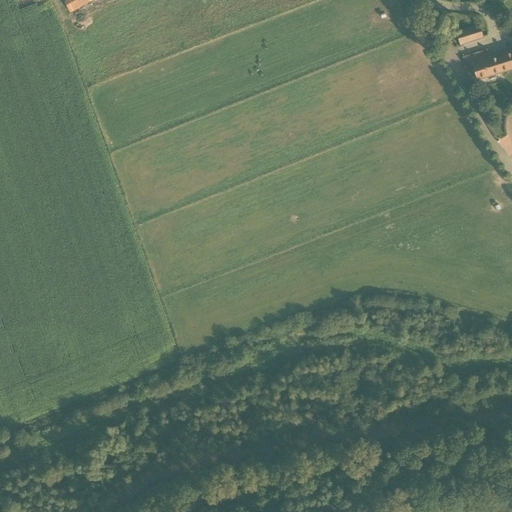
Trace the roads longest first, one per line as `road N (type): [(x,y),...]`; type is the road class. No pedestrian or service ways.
road 1 (track): [(511,423),(194,475),(119,511)]
road 2 (track): [(511,175),(419,1)]
